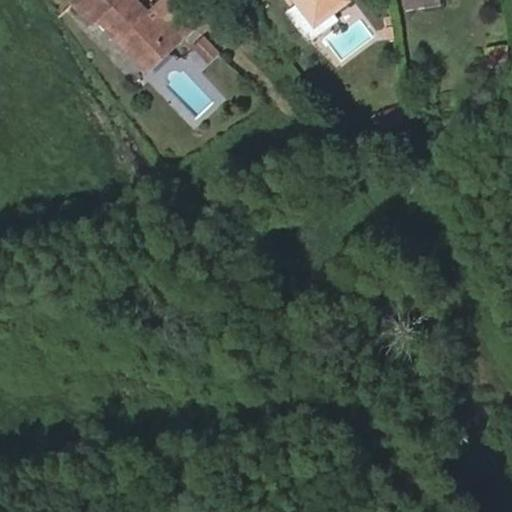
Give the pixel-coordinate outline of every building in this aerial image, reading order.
[(143,62),(164,42),(172,50),(184,39),(163,17),(157,22),(149,13),(137,0),(75,0),(75,1),(95,21),(101,16),(143,62)] [(157,22),(163,17),(184,39),(196,27),(170,0),(163,0),(149,13),(157,22)] [(298,0),(309,14),(316,23),(331,12),(347,0),(298,0)] [(316,23),(309,14),(303,18),(314,33),(336,17),(331,12),(316,23)] [(210,63),(220,49),(201,35),(191,49),(210,63)] [(172,50),(164,42),(143,62),(151,70),(172,50)] [(427,381),(411,357),(393,368),(409,392),(427,381)]
